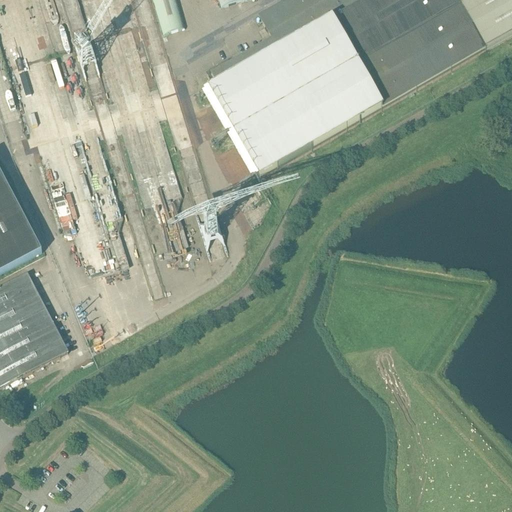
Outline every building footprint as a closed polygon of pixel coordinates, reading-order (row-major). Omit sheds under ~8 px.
[(175,0),(151,0),(162,37),(185,30),(175,0)] [(511,0),(292,0),(264,17),(277,40),(283,50),(218,89),(209,94),(259,182),(511,36),(511,0)] [(255,0),(222,0),(225,9),(255,0)] [(0,174),(0,277),(42,255),(0,174)] [(0,390),(68,355),(63,346),(27,277),(0,290),(0,390)]
